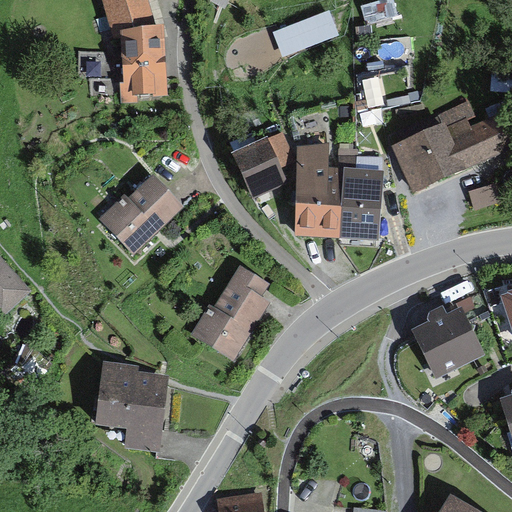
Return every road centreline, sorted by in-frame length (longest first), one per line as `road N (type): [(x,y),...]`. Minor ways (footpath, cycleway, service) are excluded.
road 1 (unclassified): [(340,312),(233,207),(209,169),(184,73),(194,0)]
road 2 (unclassified): [(191,511),(274,370),(340,312)]
road 3 (residential): [(285,511),(289,466),(309,421),(349,405),(408,414)]
road 4 (residential): [(395,286),(406,309),(388,372),(408,414)]
road 5 (residential): [(408,414),(511,492)]
road 6 (unclassified): [(395,286),(468,254),(511,246)]
